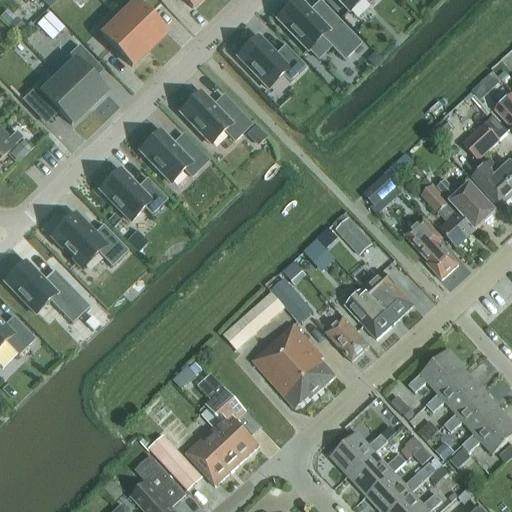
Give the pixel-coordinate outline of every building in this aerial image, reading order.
[(40,0),(49,9),(58,0),(40,0)] [(131,0),(127,0),(123,5),(129,11),(119,21),(148,52),(166,35),(131,0)] [(182,0),(192,10),(202,0),(182,0)] [(336,0),(349,13),(361,0),(362,0),(369,7),(376,0),(336,0)] [(33,23),(48,8),(40,1),(26,16),(33,23)] [(297,1),(277,21),(308,52),(321,39),(344,63),(362,46),(326,9),(315,20),(297,1)] [(7,12),(0,19),(9,27),(19,37),(27,30),(17,20),(16,20),(7,12)] [(50,14),(37,26),(52,42),(65,30),(50,14)] [(109,32),(102,25),(95,31),(131,69),(148,52),(119,21),(109,32)] [(274,57),(258,39),(238,59),(268,90),(282,77),(289,85),(305,69),(285,47),(274,57)] [(87,75),(97,66),(79,47),(63,63),(69,70),(59,80),(88,110),(105,94),(87,75)] [(511,81),(504,73),(497,79),(502,84),(505,88),(511,81)] [(493,74),(483,83),(489,89),(496,90),(502,84),(497,79),(493,74)] [(22,102),(30,111),(43,98),(71,127),(88,110),(59,80),(48,90),(42,83),(22,102)] [(251,127),(227,103),(217,112),(200,95),(180,114),(211,146),(224,133),(234,143),(251,127)] [(511,97),(496,113),(511,131),(511,97)] [(478,163),(509,134),(495,118),(484,127),(477,119),(464,130),(472,138),(463,147),(478,163)] [(185,140),(175,150),(159,132),(139,152),(171,185),(184,172),(191,179),(208,163),(185,140)] [(0,133),(0,161),(23,140),(16,133),(7,142),(0,133)] [(26,140),(10,155),(19,165),(34,150),(26,140)] [(511,152),(494,169),(511,188),(511,152)] [(406,156),(384,176),(384,177),(386,180),(392,186),(415,166),(409,159),(406,156)] [(487,167),(472,181),(499,211),(511,199),(511,188),(494,169),(491,171),(487,167)] [(120,173),(100,192),(130,224),(144,210),(151,218),(168,202),(147,180),(137,190),(120,173)] [(420,175),(419,173),(405,186),(419,201),(422,198),(447,225),(439,232),(456,251),(475,233),(449,205),(435,190),(420,175)] [(384,177),(363,196),(374,208),(395,190),(392,186),(386,180),(384,177)] [(446,183),(437,190),(447,200),(455,192),(446,183)] [(470,187),(451,205),(450,204),(449,205),(475,233),(495,215),(470,187)] [(94,236),(75,217),(52,239),(82,271),(98,255),(112,269),(128,253),(103,227),(94,236)] [(359,258),(372,246),(348,221),(347,222),(343,217),(333,227),(336,231),(335,232),(359,258)] [(425,257),(431,263),(427,267),(442,282),(458,268),(437,245),(441,242),(423,222),(405,238),(423,258),(425,257)] [(317,242),(303,254),(314,266),(328,253),(326,252),(317,242)] [(340,286),(353,277),(336,254),(324,263),(340,286)] [(16,274),(5,284),(35,316),(49,302),(72,326),(90,309),(54,272),(43,283),(25,265),(24,266),(22,264),(13,272),(16,274)] [(395,325),(414,308),(382,275),(373,283),(364,291),(395,325)] [(313,314),(284,281),(270,293),(300,326),(313,314)] [(346,308),(360,324),(360,325),(376,342),(395,325),(364,291),(346,308)] [(223,338),(236,353),(284,310),(271,296),(223,338)] [(0,325),(0,348),(4,344),(18,358),(35,341),(12,318),(2,328),(0,325)] [(369,349),(343,320),(326,336),(352,365),(369,349)] [(253,364),(295,412),(308,400),(310,402),(336,379),(321,362),(323,360),(293,328),(253,364)] [(421,377),(408,388),(415,396),(427,385),(438,397),(439,398),(465,373),(447,353),(420,377),(421,377)] [(465,373),(439,398),(438,397),(426,408),(433,416),(445,405),(456,417),(457,418),(483,393),(465,373)] [(211,403),(210,404),(206,408),(221,425),(215,430),(244,462),(259,448),(250,439),(261,430),(211,376),(197,388),(211,403)] [(451,436),(463,425),(474,437),(501,413),(483,393),(457,418),(456,417),(444,428),(451,436)] [(408,409),(401,415),(409,423),(415,416),(408,409)] [(511,439),(511,425),(501,413),(474,437),(462,448),(469,456),(481,445),(493,458),(511,439)] [(430,424),(417,435),(426,445),(439,433),(430,424)] [(390,429),(381,438),(387,444),(397,436),(390,429)] [(215,489),(244,462),(215,430),(186,457),(215,489)] [(376,456),(388,445),(387,444),(381,438),(369,449),(357,435),(330,460),(349,480),(375,456),(376,456)] [(150,452),(169,472),(182,460),(164,439),(153,449),(150,452)] [(415,439),(405,448),(406,449),(413,457),(423,448),(415,439)] [(145,440),(140,445),(148,453),(150,452),(153,449),(145,440)] [(445,445),(435,453),(444,463),(454,454),(445,445)] [(511,448),(511,447),(499,458),(505,466),(511,459),(511,448)] [(424,450),(415,459),(423,468),(432,459),(424,450)] [(394,476),(406,465),(399,457),(387,468),(376,456),(375,456),(349,480),(367,500),(393,475),(394,476)] [(462,467),(454,458),(450,463),(458,471),(462,467)] [(150,459),(135,473),(146,485),(131,499),(142,511),(172,511),(186,498),(150,459)] [(201,480),(182,460),(169,472),(188,493),(201,480)] [(393,511),(412,495),(412,496),(436,473),(429,466),(405,488),(394,476),(393,475),(367,500),(378,511),(393,511)] [(443,469),(431,480),(437,487),(449,475),(443,469)] [(393,511),(433,511),(442,504),(435,497),(423,508),(412,496),(412,495),(393,511)]
